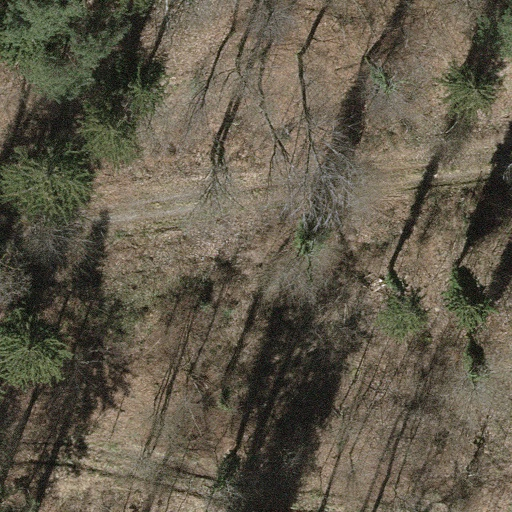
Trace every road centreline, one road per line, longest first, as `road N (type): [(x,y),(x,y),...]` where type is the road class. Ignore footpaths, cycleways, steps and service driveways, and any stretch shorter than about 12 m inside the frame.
road 1 (track): [(511,169),(0,238)]
road 2 (track): [(0,453),(326,511)]
